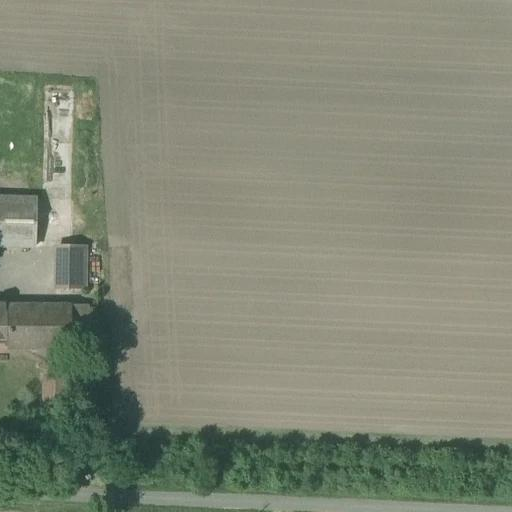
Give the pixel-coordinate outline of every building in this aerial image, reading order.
[(37,199),(0,197),(0,245),(35,247),(37,199)] [(85,247),(57,246),(57,288),(84,288),(85,247)] [(0,338),(8,338),(8,348),(71,348),(71,333),(71,305),(8,306),(8,303),(0,303),(0,338)] [(82,333),(71,333),(71,348),(82,348),(82,333)] [(63,372),(46,371),(46,391),(63,392),(63,372)]
